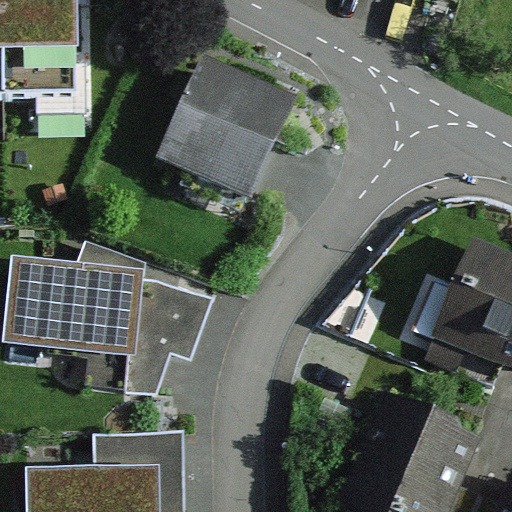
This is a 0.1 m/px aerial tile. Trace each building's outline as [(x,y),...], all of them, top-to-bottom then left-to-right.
[(0,0),(0,103),(76,102),(74,0),(0,0)] [(267,96),(202,65),(154,167),(248,212),(297,110),(267,96)] [(511,260),(476,246),(428,361),(492,388),(501,368),(511,372),(511,260)] [(13,266),(4,354),(128,368),(126,396),(158,401),(173,359),(192,365),(214,306),(159,282),(136,278),(13,266)] [(462,441),(458,431),(428,418),(383,398),(336,506),(349,511),(478,511),(482,502),(460,491),(478,448),(462,441)] [(26,511),(183,511),(183,436),(96,437),(97,472),(26,473),(26,511)] [(511,511),(511,484),(501,510),(482,502),(478,511),(511,511)]
